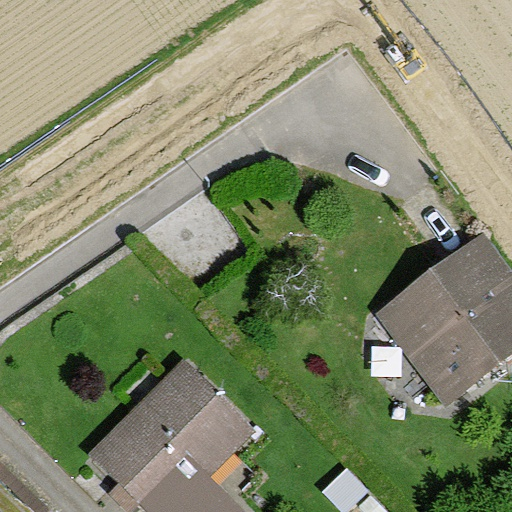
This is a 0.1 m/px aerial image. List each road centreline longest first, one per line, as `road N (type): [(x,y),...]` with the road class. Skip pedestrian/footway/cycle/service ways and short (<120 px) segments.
road 1 (residential): [(0,325),(336,91)]
road 2 (unknown): [(89,511),(0,428)]
